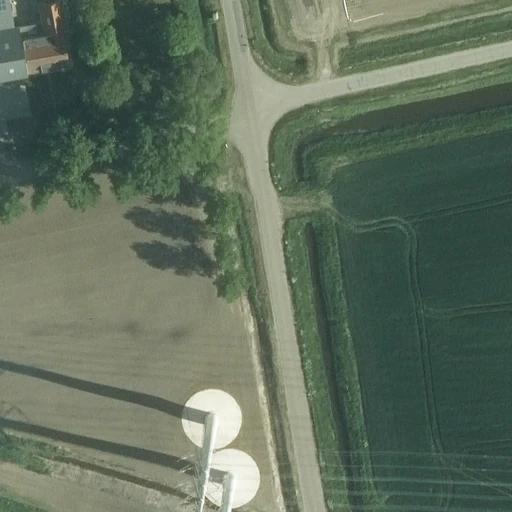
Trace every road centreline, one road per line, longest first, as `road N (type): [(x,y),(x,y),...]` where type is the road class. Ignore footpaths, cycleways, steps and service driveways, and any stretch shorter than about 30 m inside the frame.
road 1 (unclassified): [(317,511),(250,107)]
road 2 (unclassified): [(250,107),(511,55)]
road 3 (unclassified): [(0,174),(250,107)]
